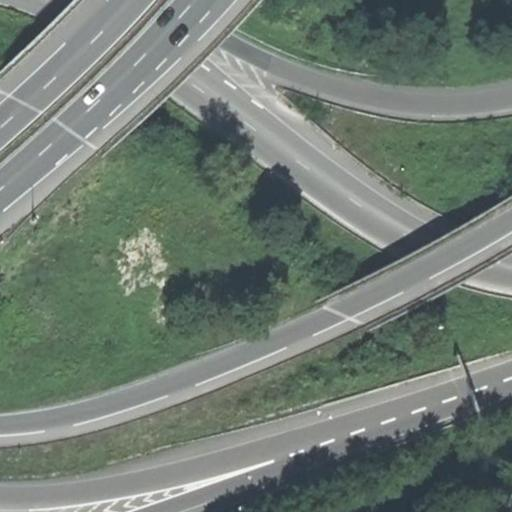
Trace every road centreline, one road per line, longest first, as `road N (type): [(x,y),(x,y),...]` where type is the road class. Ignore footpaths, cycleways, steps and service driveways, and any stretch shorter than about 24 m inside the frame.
road 1 (trunk): [(0,427),(79,415),(202,373),(407,280),(511,218)]
road 2 (trunk): [(0,497),(133,485),(511,373)]
road 3 (trunk): [(156,511),(511,378)]
road 4 (trunk): [(511,98),(425,105),(357,93),(268,62),(159,0)]
road 5 (trunk): [(0,196),(199,0)]
road 6 (trunk): [(511,270),(423,241),(274,141)]
road 7 (trunk): [(274,141),(51,0)]
road 8 (trunk): [(274,141),(144,0)]
road 9 (trunk): [(129,0),(0,125)]
